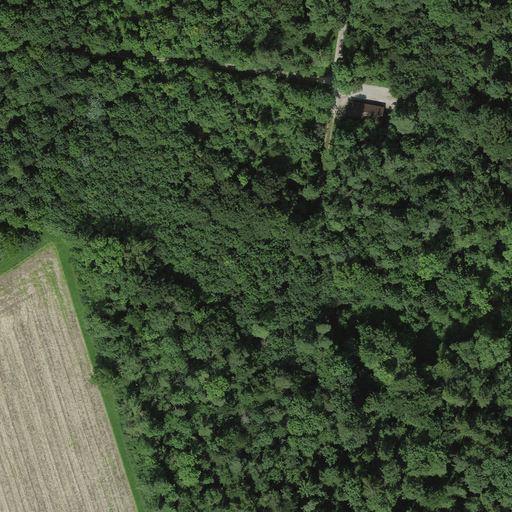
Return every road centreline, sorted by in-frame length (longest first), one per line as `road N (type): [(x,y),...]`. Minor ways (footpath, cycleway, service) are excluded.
road 1 (track): [(394,511),(352,396),(315,244),(348,0)]
road 2 (track): [(0,41),(410,93),(511,117)]
